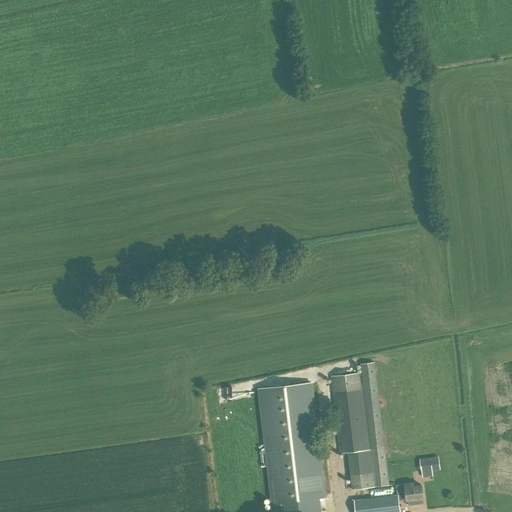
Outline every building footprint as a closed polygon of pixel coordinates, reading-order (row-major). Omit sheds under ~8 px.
[(366,369),(372,370),(372,360),(361,359),(360,366),(366,366),(366,369)] [(371,450),(385,449),(376,372),(363,374),(371,450)] [(341,453),(348,453),(371,450),(363,374),(333,377),(341,453)] [(321,511),(320,498),(324,497),(311,383),(259,389),(272,511),(321,511)] [(348,453),(353,489),(389,485),(385,449),(371,450),(348,453)] [(440,470),(439,458),(439,456),(420,458),(422,472),(440,470)] [(235,467),(235,479),(250,478),(249,466),(235,467)] [(354,500),(355,511),(400,511),(398,499),(406,498),(407,500),(408,500),(409,505),(423,504),(422,498),(424,498),(422,485),(414,486),(414,483),(396,485),(397,495),(354,500)]
